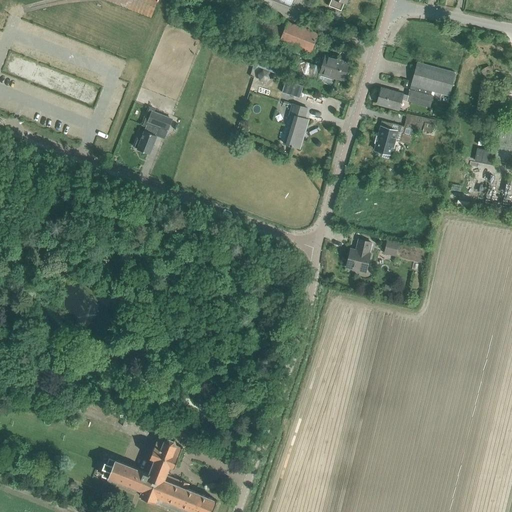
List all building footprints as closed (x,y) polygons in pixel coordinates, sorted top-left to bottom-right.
[(340,9),(344,1),(347,2),(347,0),(330,0),(329,5),(340,9)] [(250,31),(279,41),(311,53),(318,33),(286,21),(257,9),(250,31)] [(331,85),(334,77),(343,80),(348,65),(342,63),(343,61),(325,56),(321,67),(306,62),(296,59),(292,73),(318,81),(331,85)] [(417,62),(408,92),(433,98),(433,96),(431,95),(432,92),(449,96),(455,72),(417,62)] [(269,72),(263,70),(258,74),(260,80),(265,82),(270,78),(269,72)] [(303,86),(286,80),(282,93),(299,98),(303,86)] [(399,110),(402,100),(430,108),(433,98),(408,92),(408,95),(403,94),(381,88),(377,104),(399,110)] [(290,116),(282,143),(300,149),(308,120),(305,119),(308,109),(291,104),(288,116),(290,116)] [(137,149),(148,154),(150,154),(157,136),(160,127),(165,129),(171,115),(154,108),(144,131),(141,140),(136,138),(133,146),(138,148),(137,149)] [(434,134),(436,123),(419,120),(417,131),(434,134)] [(478,149),(475,161),(494,165),(495,158),(511,161),(511,124),(502,122),(496,153),(478,149)] [(390,129),(381,127),(375,150),(391,154),(398,126),(391,124),(390,129)] [(360,238),(357,248),(352,247),(348,265),(367,269),(371,252),(370,251),(372,241),(360,238)] [(385,251),(424,260),(426,249),(387,240),(385,251)] [(395,288),(385,286),(383,294),(398,297),(399,290),(395,289),(395,288)] [(148,355),(151,352),(152,349),(151,346),(149,343),(146,341),(142,342),(139,344),(138,348),(138,351),(141,354),(144,355),(148,355)] [(147,433),(152,420),(128,411),(122,426),(134,431),(136,428),(147,433)] [(148,473),(115,460),(109,458),(102,477),(107,479),(137,491),(138,489),(142,491),(140,496),(172,509),(174,505),(191,511),(212,511),(217,500),(185,488),(187,483),(181,480),(180,481),(166,476),(170,466),(174,468),(183,447),(177,445),(174,440),(169,438),(163,440),(158,437),(149,458),(154,460),(148,473)]
